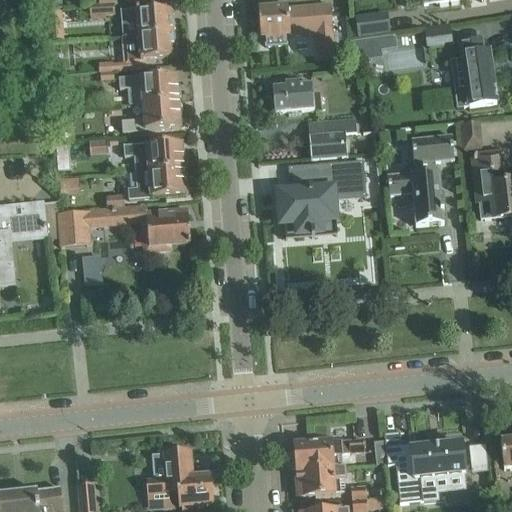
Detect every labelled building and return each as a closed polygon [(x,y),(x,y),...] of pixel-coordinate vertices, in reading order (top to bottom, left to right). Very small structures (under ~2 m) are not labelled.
[(92,18),(117,16),(116,5),(92,7),(92,18)] [(285,46),(285,37),(316,35),(317,46),(333,45),(330,7),(288,10),(288,9),(258,11),(261,39),(265,39),(265,48),(285,46)] [(126,38),(173,34),(171,10),(150,12),(150,10),(124,12),(126,38)] [(61,13),(47,14),(49,42),(63,41),(61,13)] [(357,37),(388,33),(386,14),(355,17),(357,37)] [(428,49),(451,45),(449,30),(425,33),(428,49)] [(175,58),(173,34),(126,38),(127,51),(128,64),(154,62),(154,60),(175,58)] [(378,39),(351,43),(353,63),(381,59),(380,51),(378,39)] [(462,60),(450,62),(454,92),(457,110),(469,109),(477,108),(497,105),(496,101),(497,101),(495,89),(494,90),(489,53),(483,54),(481,40),(461,43),(460,43),(462,60)] [(114,75),(100,76),(100,84),(114,83),(114,75)] [(143,105),(179,102),(176,76),(141,79),(141,78),(119,80),(120,91),(129,90),(130,106),(143,105)] [(49,81),(51,113),(68,111),(67,81),(49,81)] [(299,86),(299,82),(285,83),(285,87),(272,88),(275,115),(315,112),(312,85),(299,86)] [(137,121),(138,122),(122,124),(123,134),(146,133),(146,132),(181,129),(179,102),(143,105),(144,120),(137,121)] [(357,136),(355,121),(308,126),(311,163),(348,159),(346,137),(357,136)] [(461,149),(481,147),(479,125),(459,127),(461,149)] [(453,162),(451,142),(451,138),(411,142),(415,175),(387,178),(389,198),(412,195),(415,229),(444,226),(438,172),(435,172),(434,164),(453,162)] [(106,144),(90,146),(91,159),(107,157),(106,144)] [(137,174),(184,170),(182,144),(147,147),(147,146),(124,148),(125,158),(136,157),(137,174)] [(56,149),(57,174),(71,173),(69,148),(56,149)] [(506,155),(473,159),(480,221),(493,220),(511,218),(511,183),(504,185),(503,171),(508,171),(506,155)] [(280,200),(278,200),(279,211),(278,211),(278,213),(279,213),(280,227),(284,227),(285,242),(287,241),(287,237),(311,235),(311,240),(314,239),(314,235),(321,234),(320,223),(335,221),(333,198),(364,196),(364,200),(366,200),(363,163),(288,169),(288,171),(292,171),(294,194),(290,194),(280,194),(280,200)] [(137,174),(138,190),(128,191),(129,202),(151,200),(151,199),(186,196),(184,170),(137,174)] [(120,199),(106,200),(107,211),(121,209),(120,199)] [(0,289),(15,288),(10,242),(47,238),(43,204),(5,209),(6,214),(1,214),(1,212),(0,212),(0,289)] [(58,216),(61,249),(89,247),(88,229),(142,225),(145,255),(170,253),(170,248),(190,246),(188,212),(147,216),(147,209),(58,216)] [(385,444),(387,466),(387,469),(394,468),(399,506),(422,503),(420,481),(465,476),(462,446),(412,452),(411,446),(401,447),(400,435),(384,437),(385,444)] [(511,440),(501,442),(503,462),(504,472),(511,471),(511,440)] [(367,453),(366,442),(350,443),(351,454),(367,453)] [(296,473),(343,469),(341,443),(294,447),(296,473)] [(385,444),(374,445),(376,467),(387,466),(385,444)] [(488,448),(473,448),(473,472),(488,472),(488,448)] [(191,480),(189,455),(151,458),(153,483),(149,483),(150,496),(166,495),(167,510),(212,506),(209,478),(191,480)] [(296,473),(299,499),(345,495),(343,469),(296,473)] [(95,511),(95,506),(93,486),(77,487),(79,511),(95,511)] [(353,504),(368,502),(367,489),(352,490),(353,504)] [(0,511),(62,511),(60,490),(37,493),(37,492),(0,495),(0,511)] [(390,500),(368,502),(353,504),(353,511),(368,511),(390,510),(390,500)]
